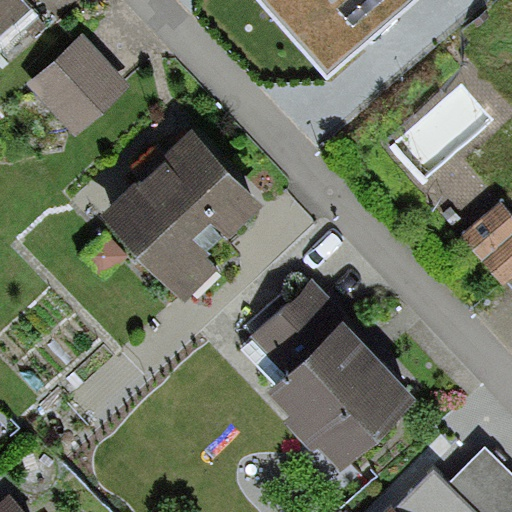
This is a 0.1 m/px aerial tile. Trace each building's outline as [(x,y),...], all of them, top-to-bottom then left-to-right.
[(0,0),(0,24),(28,0),(0,0)] [(242,0),(324,100),(447,0),(242,0)] [(83,27),(25,79),(72,131),(129,79),(83,27)] [(196,118),(107,202),(188,287),(241,237),(227,223),(263,189),(196,118)] [(464,230),(505,276),(511,269),(511,204),(503,195),(464,230)] [(107,227),(83,249),(104,272),(128,250),(107,227)] [(419,381),(316,270),(253,329),(282,361),(267,375),(286,395),(276,404),(312,442),(321,434),(340,454),(419,381)] [(412,511),(396,496),(380,511),(511,511),(511,467),(486,441),(449,479),(483,511),(412,511)] [(0,511),(27,511),(10,492),(0,501),(0,511)]
